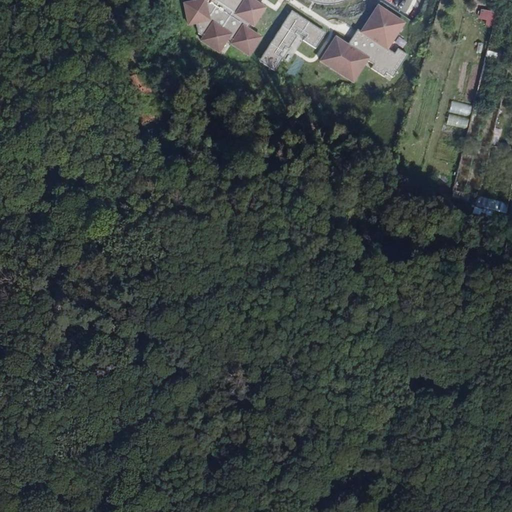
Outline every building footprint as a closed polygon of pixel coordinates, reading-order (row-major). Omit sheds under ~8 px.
[(201,41),(219,52),(228,38),(229,36),(234,39),(233,42),(232,44),(250,55),(261,37),(248,28),(245,27),(248,22),(251,24),(254,26),(257,21),(256,17),(259,13),(262,13),(265,8),(253,0),(244,0),(243,3),(239,0),(194,0),(194,2),(184,4),(185,10),(188,11),(189,16),(187,19),(189,25),(196,23),(198,34),(204,37),(201,41)] [(388,16),(390,13),(378,6),(376,9),(388,16)] [(336,37),(321,61),(333,68),(336,64),(344,69),(341,74),(354,81),(368,60),(374,64),(372,68),(385,76),(387,72),(394,77),(408,55),(398,48),(395,53),(388,48),(383,45),(393,30),(398,33),(404,23),(390,13),(388,16),(376,9),(362,32),(358,38),(352,39),(348,45),(336,37)] [(479,22),(495,26),(498,12),(482,9),(479,22)] [(289,15),(282,26),(286,29),(285,32),(281,32),(279,31),(262,56),(265,58),(266,61),(264,64),(275,71),(283,58),(280,55),(286,47),(289,49),(297,36),(295,34),(297,31),(306,36),(303,40),(316,48),(323,37),(321,36),(320,32),(322,30),(296,13),(295,16),(291,17),(289,15)] [(165,47),(173,45),(169,29),(163,30),(165,47)] [(358,29),(352,39),(358,38),(362,32),(358,29)] [(383,45),(388,48),(398,33),(393,30),(383,45)] [(295,34),(297,36),(303,40),(306,36),(297,31),(295,34)] [(221,88),(228,72),(173,45),(172,53),(185,63),(184,67),(195,71),(196,75),(221,88)] [(280,55),(283,58),(289,49),(286,47),(280,55)] [(485,58),(509,63),(511,57),(487,51),(485,58)] [(336,64),(333,68),(341,74),(344,69),(336,64)] [(140,77),(152,103),(160,100),(148,74),(140,77)] [(164,130),(152,103),(140,77),(126,83),(147,136),(164,130)] [(349,134),(360,139),(363,134),(352,129),(349,134)] [(492,135),(489,145),(496,147),(499,136),(492,135)] [(388,181),(397,184),(399,178),(390,175),(388,181)] [(116,194),(122,208),(154,195),(148,178),(115,190),(116,194)] [(92,220),(122,208),(116,194),(86,206),(92,220)] [(476,204),(486,207),(489,200),(478,198),(476,204)]
